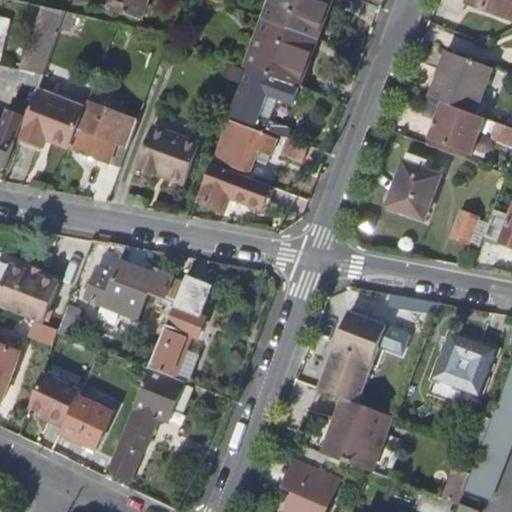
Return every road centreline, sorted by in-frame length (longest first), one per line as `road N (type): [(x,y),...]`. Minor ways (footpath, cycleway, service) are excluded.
road 1 (residential): [(0,202),(315,261)]
road 2 (residential): [(413,0),(315,261)]
road 3 (residential): [(315,261),(220,511)]
road 4 (residential): [(315,261),(511,297)]
